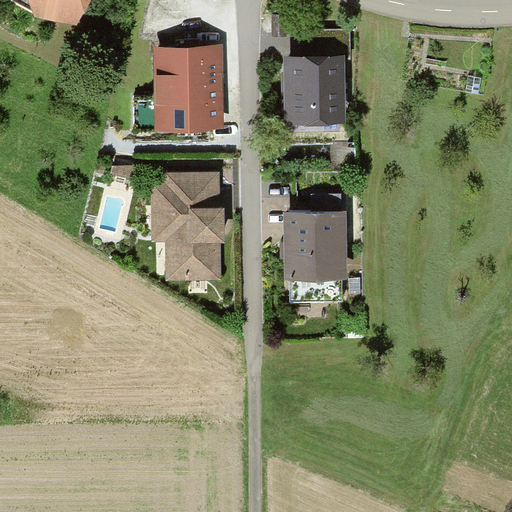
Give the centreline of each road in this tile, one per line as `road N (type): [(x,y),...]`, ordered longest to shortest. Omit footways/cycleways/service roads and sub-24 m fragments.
road 1 (residential): [(250,0),(254,372)]
road 2 (track): [(254,372),(253,511)]
